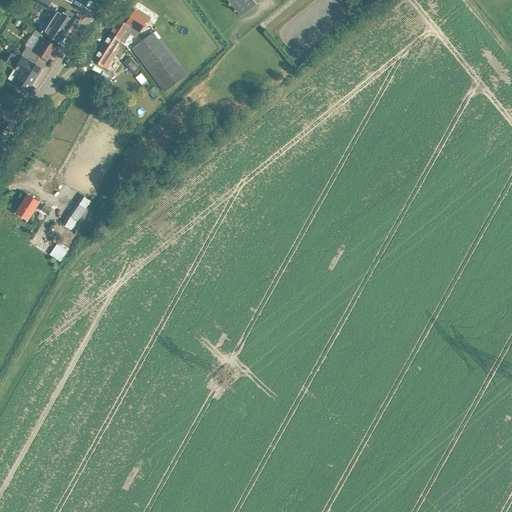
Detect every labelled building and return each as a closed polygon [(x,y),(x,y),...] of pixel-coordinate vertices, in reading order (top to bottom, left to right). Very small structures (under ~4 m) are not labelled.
[(227,0),(241,16),(261,0),(227,0)] [(64,13),(56,9),(42,32),(50,37),(59,43),(76,16),(67,10),(64,13)] [(119,19),(110,34),(120,40),(119,40),(124,43),(125,42),(130,34),(136,37),(148,18),(134,9),(125,23),(119,19)] [(28,26),(26,30),(32,34),(35,30),(28,26)] [(47,61),(56,47),(42,37),(43,36),(35,30),(32,34),(32,35),(33,36),(26,46),(27,47),(22,54),(36,62),(40,56),(47,61)] [(165,92),(188,75),(155,31),(132,48),(165,92)] [(96,56),(93,61),(96,63),(106,69),(116,54),(120,56),(126,46),(119,41),(119,40),(120,40),(110,34),(96,56)] [(22,54),(15,50),(12,54),(20,59),(14,68),(15,69),(8,78),(13,82),(19,86),(28,91),(42,68),(35,63),(36,62),(22,54)] [(128,58),(123,63),(135,74),(140,69),(128,58)] [(21,101),(13,96),(7,92),(4,97),(0,94),(0,106),(2,109),(12,115),(21,101)] [(31,213),(38,201),(28,194),(24,200),(24,201),(21,205),(20,206),(31,213)] [(76,222),(85,208),(77,202),(67,216),(76,222)] [(48,215),(51,210),(44,205),(41,210),(48,215)] [(74,224),(66,219),(62,224),(75,233),(79,227),(75,224),(74,224)] [(60,261),(69,249),(58,242),(49,254),(60,261)]
